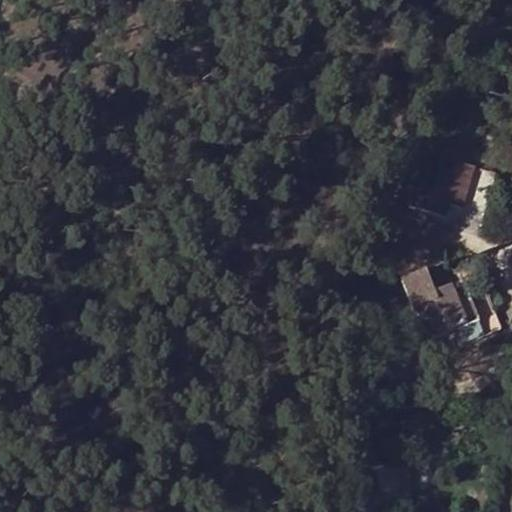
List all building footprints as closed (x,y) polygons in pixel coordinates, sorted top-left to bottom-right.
[(455,101),(444,95),(439,104),(450,109),(455,101)] [(451,172),(422,164),(410,206),(444,216),(448,204),(459,207),(473,164),(455,159),(451,172)] [(461,308),(452,286),(435,293),(426,272),(397,284),(410,314),(416,312),(429,341),(478,320),(471,303),(461,308)] [(462,282),(452,286),(461,308),(471,303),(462,282)] [(393,450),(396,470),(424,466),(421,446),(393,450)] [(424,466),(396,470),(401,501),(428,496),(424,466)]
